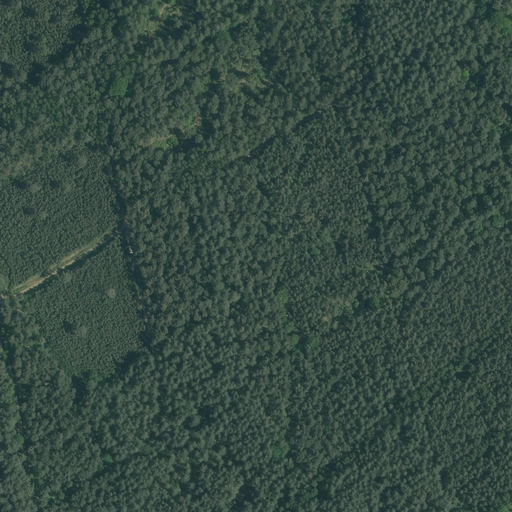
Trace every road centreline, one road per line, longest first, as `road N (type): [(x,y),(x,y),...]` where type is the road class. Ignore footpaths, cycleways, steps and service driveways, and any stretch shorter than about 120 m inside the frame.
road 1 (track): [(37,508),(511,226)]
road 2 (track): [(0,330),(38,511)]
